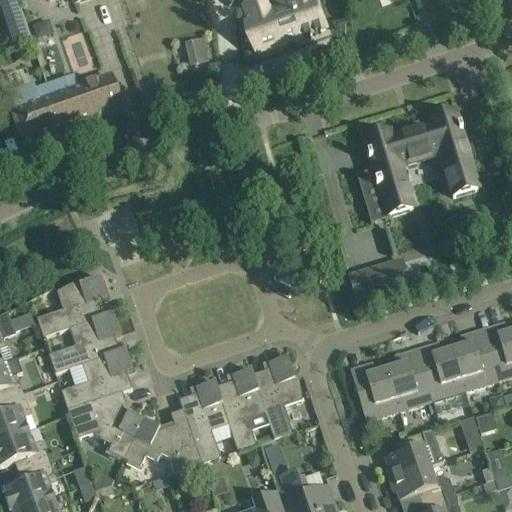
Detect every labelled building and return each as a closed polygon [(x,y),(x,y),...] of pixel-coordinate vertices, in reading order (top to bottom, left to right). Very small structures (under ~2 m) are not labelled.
[(13,0),(0,0),(0,12),(4,26),(20,20),(13,0)] [(244,31),(245,44),(252,44),(256,56),(283,46),(283,47),(298,41),(325,31),(315,2),(311,3),(309,0),(272,0),(244,10),(249,25),(246,26),(247,30),(244,31)] [(207,65),(204,40),(183,42),(186,68),(207,65)] [(111,79),(51,100),(63,133),(123,112),(111,79)] [(63,133),(51,100),(41,104),(35,85),(10,93),(16,112),(13,113),(22,140),(36,136),(38,141),(63,133)] [(453,200),(478,193),(461,137),(463,136),(461,131),(459,131),(455,116),(430,124),(431,129),(391,141),(390,136),(365,143),(369,159),(367,159),(369,165),(371,164),(388,220),(413,212),(400,169),(440,157),(453,200)] [(402,264),(376,271),(384,298),(410,291),(402,264)] [(43,342),(70,332),(70,331),(107,318),(102,302),(108,300),(101,280),(80,288),(79,285),(79,284),(57,295),(63,313),(37,322),(43,342)] [(0,368),(2,368),(0,362),(0,353),(6,351),(3,343),(16,338),(16,336),(11,324),(8,316),(0,319),(0,368)] [(55,378),(83,369),(82,367),(120,355),(114,338),(120,336),(113,316),(107,318),(70,331),(70,332),(76,350),(49,359),(55,378)] [(16,322),(11,324),(16,336),(21,334),(16,322)] [(505,327),(483,334),(498,385),(511,381),(511,334),(508,336),(505,327)] [(463,350),(452,353),(465,396),(498,385),(483,334),(460,340),(463,350)] [(439,347),(417,353),(432,405),(465,396),(452,353),(442,356),(439,347)] [(61,395),(68,415),(123,396),(133,393),(126,374),(132,372),(125,353),(120,355),(82,367),(83,369),(89,386),(61,395)] [(397,370),(387,373),(399,415),(432,405),(417,353),(394,360),(397,370)] [(270,373),(254,378),(266,417),(264,418),(274,444),(294,437),(284,411),(303,405),(299,381),(297,381),(295,382),(288,361),(268,367),(270,373)] [(0,407),(24,398),(17,379),(22,377),(17,363),(2,368),(0,368),(0,407)] [(399,415),(387,373),(376,376),(373,367),(350,374),(366,425),(399,415)] [(234,385),(217,391),(230,429),(228,430),(237,457),(257,450),(247,423),(264,418),(266,417),(254,378),(252,373),(232,379),(234,385)] [(179,404),(182,414),(201,469),(220,462),(211,436),(228,430),(230,429),(217,391),(215,385),(196,392),(197,397),(179,404)] [(108,456),(124,464),(144,422),(129,415),(125,416),(122,410),(127,408),(123,396),(68,415),(78,444),(93,438),(112,448),(108,456)] [(511,396),(511,397),(503,400),(506,410),(511,407),(511,396)] [(0,445),(27,435),(23,422),(32,418),(24,398),(0,407),(0,413),(2,419),(0,420),(0,445)] [(144,422),(124,464),(140,472),(146,461),(157,466),(161,458),(169,462),(174,478),(201,469),(182,414),(170,418),(175,430),(161,434),(160,430),(144,422)] [(480,435),(495,432),(492,416),(459,422),(465,454),(483,451),(480,435)] [(443,466),(432,434),(423,437),(419,438),(400,445),(403,455),(385,461),(388,472),(386,473),(389,484),(430,470),(443,466)] [(0,471),(19,464),(24,475),(49,465),(42,445),(33,448),(27,435),(0,445),(0,471)] [(263,465),(258,452),(246,457),(250,470),(263,465)] [(27,511),(53,502),(48,489),(57,486),(49,465),(24,475),(28,486),(6,494),(8,498),(4,500),(9,511),(27,511)] [(418,498),(422,509),(455,498),(450,484),(441,479),(434,482),(430,470),(389,484),(393,495),(396,494),(400,505),(418,498)] [(493,479),(491,472),(481,475),(485,487),(496,483),(493,479)] [(280,480),(290,511),(335,511),(328,490),(309,496),(307,489),(301,491),(295,475),(280,480)] [(504,475),(493,479),(496,483),(499,492),(508,489),(504,475)] [(115,498),(112,489),(95,495),(98,504),(115,498)] [(255,511),(282,511),(277,496),(253,504),(255,511)] [(459,511),(455,498),(422,509),(422,511),(459,511)] [(56,511),(53,502),(27,511),(56,511)]
